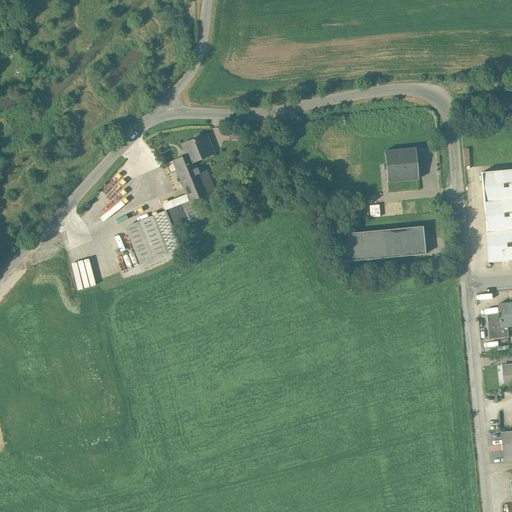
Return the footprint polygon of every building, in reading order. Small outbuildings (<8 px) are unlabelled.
[(205,142),(203,136),(202,137),(202,136),(198,135),(195,136),(193,139),(194,140),(183,144),(187,155),(191,154),(194,162),(202,158),(201,155),(212,151),(208,141),(205,142)] [(415,149),(384,152),(387,180),(387,181),(387,182),(418,179),(415,149)] [(187,155),(173,161),(178,176),(204,166),(204,164),(196,167),(194,162),(191,154),(187,155)] [(204,166),(178,176),(187,197),(189,202),(215,192),(204,166)] [(511,170),(481,173),(484,202),(511,199),(511,170)] [(189,202),(187,197),(161,207),(164,215),(171,232),(197,222),(189,202)] [(511,199),(484,202),(489,262),(511,259),(511,199)] [(415,201),(369,203),(370,215),(416,213),(415,201)] [(171,232),(164,215),(124,230),(139,267),(179,251),(171,232)] [(423,227),(339,234),(341,262),(425,254),(423,227)] [(511,298),(510,299),(510,302),(498,303),(499,313),(501,329),(508,327),(511,327),(511,298)] [(499,313),(487,315),(490,340),(509,338),(508,327),(501,329),(499,313)] [(31,352),(0,359),(0,401),(41,391),(31,352)] [(511,364),(503,365),(504,386),(511,385),(511,364)] [(511,431),(503,432),(506,463),(511,462),(511,431)]
